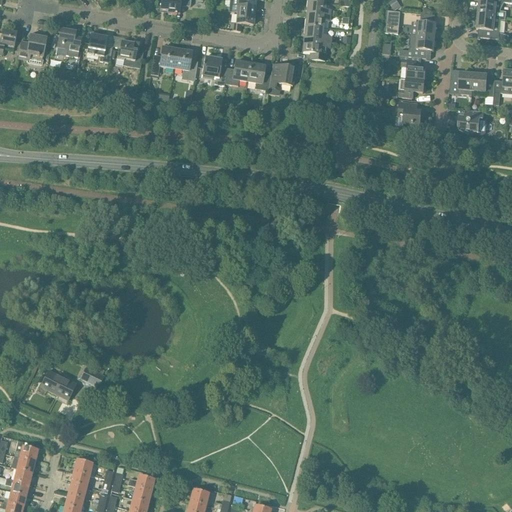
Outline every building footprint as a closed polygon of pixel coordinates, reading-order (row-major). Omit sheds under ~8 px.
[(190,8),(190,0),(160,0),(160,12),(168,13),(167,15),(179,16),(180,8),(190,8)] [(230,0),(230,4),(229,13),(237,14),(236,25),(252,27),(254,10),(246,9),(246,1),(234,0),(230,0)] [(497,20),(497,19),(504,4),(511,4),(511,0),(484,0),(484,5),(479,4),(478,18),(497,20)] [(307,15),(329,17),(330,12),(323,11),(324,4),(308,2),(307,15)] [(385,12),(383,35),(398,36),(400,13),(388,12),(385,12)] [(329,17),(307,15),(305,28),(322,30),(323,22),(329,23),(329,17)] [(497,20),(478,18),(476,31),(482,32),(481,40),(499,42),(501,20),(497,19),(497,20)] [(419,24),(417,38),(434,40),(436,26),(419,24)] [(322,30),(305,28),(304,41),(330,44),(331,38),(321,37),(322,30)] [(56,51),(55,56),(77,60),(80,43),(73,42),(75,33),(59,31),(56,51)] [(16,35),(1,32),(0,36),(0,35),(0,56),(1,57),(3,50),(12,52),(16,35)] [(107,39),(90,36),(86,56),(100,59),(99,64),(109,66),(112,50),(105,48),(107,39)] [(21,44),(17,60),(28,62),(27,64),(40,67),(42,59),(46,40),(30,37),(28,45),(21,44)] [(400,52),(400,58),(425,60),(426,52),(433,53),(434,40),(417,38),(411,37),(409,53),(400,52)] [(330,50),(330,44),(304,41),(303,55),(311,56),(310,62),(323,63),(326,64),(326,56),(325,56),(326,49),(330,50)] [(115,62),(114,66),(126,68),(139,71),(143,53),(137,52),(138,45),(133,44),(132,46),(120,44),(118,54),(117,53),(115,62)] [(159,69),(173,71),(176,52),(161,50),(159,63),(152,62),(149,77),(157,78),(159,69)] [(191,55),(176,52),(173,71),(183,73),(181,82),(194,84),(196,69),(189,68),(191,55)] [(224,86),(226,70),(220,69),(221,62),(204,59),(201,78),(215,81),(214,86),(223,88),(224,86)] [(406,81),(424,82),(425,71),(415,70),(416,63),(402,61),(401,68),(407,69),(406,81)] [(226,70),(224,86),(237,88),(238,82),(246,84),(249,66),(235,64),(233,72),(226,70)] [(249,66),(246,84),(254,85),(253,91),(267,93),(270,78),(263,76),(264,69),(249,66)] [(269,90),(268,96),(274,97),(275,92),(279,92),(280,86),(291,88),(294,72),(279,69),(278,75),(272,73),(269,90)] [(511,95),(511,72),(504,72),(503,83),(495,83),(494,99),(493,106),(499,107),(500,95),(511,95)] [(451,81),(449,96),(472,97),(472,93),(473,76),(460,75),(460,82),(451,81)] [(494,99),(495,83),(486,82),(486,77),(473,76),(472,93),(485,94),(488,96),(487,98),(494,99)] [(424,82),(406,81),(401,80),(400,92),(399,92),(398,98),(412,100),(413,93),(423,94),(424,82)] [(396,118),(395,126),(397,127),(403,128),(404,126),(419,128),(421,114),(416,113),(417,107),(399,105),(398,118),(396,118)] [(459,118),(457,130),(458,131),(459,133),(461,134),(474,135),(474,136),(481,137),(482,137),(483,137),(484,136),(485,136),(485,135),(485,134),(486,134),(487,121),(483,121),(483,114),(465,112),(464,119),(459,118)] [(104,377),(86,368),(80,381),(98,390),(104,377)] [(68,402),(75,387),(48,374),(40,389),(68,402)] [(20,455),(15,454),(14,458),(19,460),(19,459),(35,463),(38,452),(22,448),(20,455)] [(32,475),(35,463),(19,459),(19,460),(14,458),(11,469),(16,471),(32,475)] [(73,473),(89,477),(92,466),(76,462),(73,473)] [(32,475),(16,471),(13,482),(29,486),(32,475)] [(86,489),(89,477),(73,473),(70,485),(86,489)] [(106,473),(104,481),(111,483),(113,474),(106,473)] [(116,475),(114,483),(121,485),(123,477),(116,475)] [(128,487),(135,489),(151,493),(154,481),(138,477),(137,483),(129,481),(128,487)] [(26,498),(29,486),(13,482),(13,483),(6,481),(5,487),(11,488),(10,494),(26,498)] [(108,493),(111,483),(104,481),(101,491),(108,493)] [(121,485),(114,483),(111,493),(118,495),(121,485)] [(83,500),(86,489),(70,485),(67,496),(83,500)] [(132,500),(148,504),(151,493),(135,489),(132,500)] [(190,503),(205,507),(208,495),(193,491),(190,503)] [(26,498),(10,494),(8,501),(4,500),(3,504),(7,505),(23,509),(26,498)] [(80,511),(83,500),(67,496),(65,508),(80,511)] [(98,504),(105,506),(107,497),(100,496),(98,504)] [(110,498),(108,506),(115,508),(117,500),(110,498)] [(129,511),(146,511),(148,504),(132,500),(130,511),(129,511)] [(203,511),(205,507),(190,503),(187,511),(203,511)] [(213,510),(220,511),(221,511),(227,511),(229,504),(223,503),(222,506),(215,504),(213,510)]
